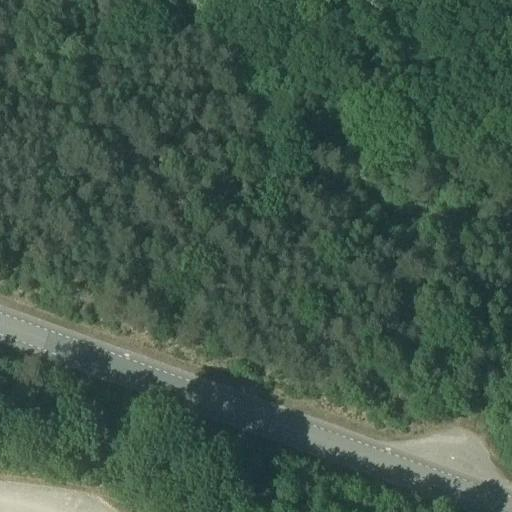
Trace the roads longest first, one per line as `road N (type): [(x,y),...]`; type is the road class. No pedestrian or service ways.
road 1 (tertiary): [(511,509),(0,324)]
road 2 (track): [(470,439),(511,323)]
